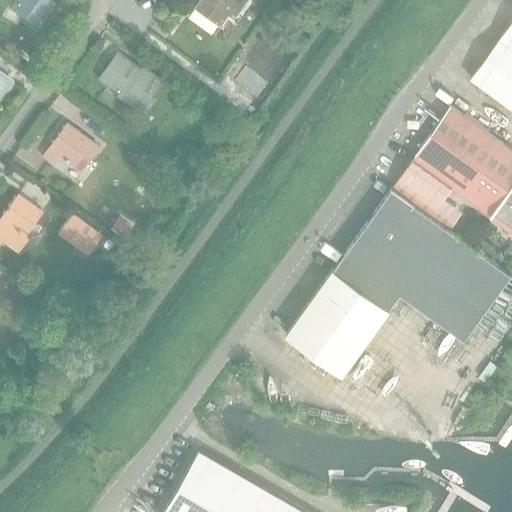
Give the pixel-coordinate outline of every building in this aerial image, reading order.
[(54,4),(49,0),(18,0),(11,10),(36,28),(54,4)] [(200,0),(195,7),(220,25),(238,0),(200,0)] [(511,108),(511,22),(471,79),(511,108)] [(137,65),(136,66),(118,53),(99,79),(117,92),(114,96),(137,112),(162,79),(142,65),(140,67),(137,65)] [(264,89),(241,70),(219,97),(242,116),(264,89)] [(5,76),(0,72),(0,85),(4,89),(11,81),(5,76)] [(511,149),(452,107),(413,161),(450,187),(511,231),(511,149)] [(67,124),(49,149),(43,157),(52,164),(58,155),(74,167),(82,155),(90,161),(99,149),(91,143),(92,142),(67,124)] [(132,149),(127,155),(140,165),(145,158),(132,149)] [(413,161),(397,183),(434,210),(450,187),(413,161)] [(345,254),(401,294),(465,341),(511,275),(392,189),(345,254)] [(7,225),(23,237),(41,212),(16,194),(0,216),(0,233),(1,234),(7,225)] [(72,212),(57,233),(87,254),(102,234),(72,212)] [(117,214),(109,228),(123,237),(132,223),(117,214)] [(390,310),(401,294),(345,254),(334,269),(286,334),(343,375),(391,310),(390,310)] [(8,277),(0,286),(0,288),(17,301),(25,289),(8,277)] [(308,511),(200,449),(163,511),(308,511)]
